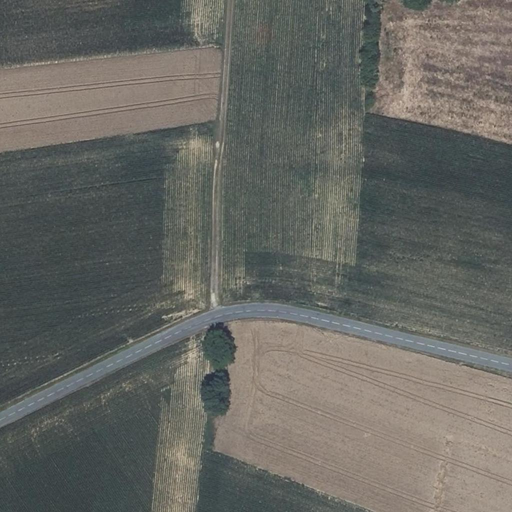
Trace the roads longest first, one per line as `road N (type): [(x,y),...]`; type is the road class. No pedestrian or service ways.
road 1 (unclassified): [(511,366),(250,310),(214,318),(0,418)]
road 2 (track): [(229,0),(214,318)]
